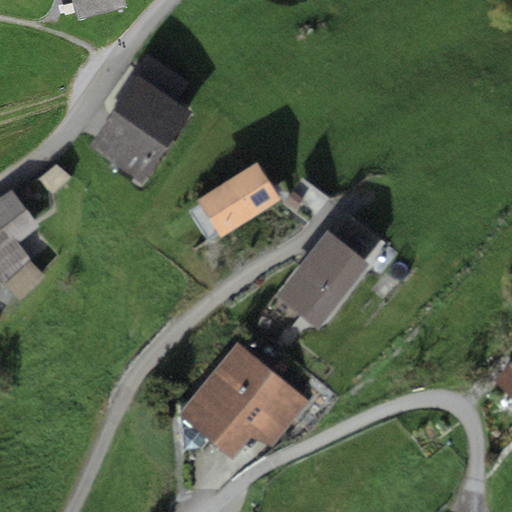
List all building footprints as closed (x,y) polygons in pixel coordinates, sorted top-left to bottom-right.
[(124,0),(74,0),(79,18),(126,6),(124,0)] [(184,83),(147,57),(137,72),(174,98),(184,83)] [(142,87),(102,145),(140,172),(154,152),(163,158),(172,145),(163,139),(180,114),(142,87)] [(207,239),(271,199),(253,170),(189,211),(207,239)] [(300,215),(309,222),(328,199),(320,192),(300,215)] [(0,247),(30,224),(9,196),(0,201),(0,247)] [(328,239),(284,295),(317,321),(361,265),(328,239)] [(15,248),(0,261),(0,274),(7,282),(28,261),(15,248)] [(287,411),(295,401),(238,354),(208,391),(175,404),(181,451),(201,449),(212,435),(226,446),(247,420),(250,423),(253,420),(273,436),(290,414),(287,411)] [(511,364),(500,377),(511,389),(511,364)]
